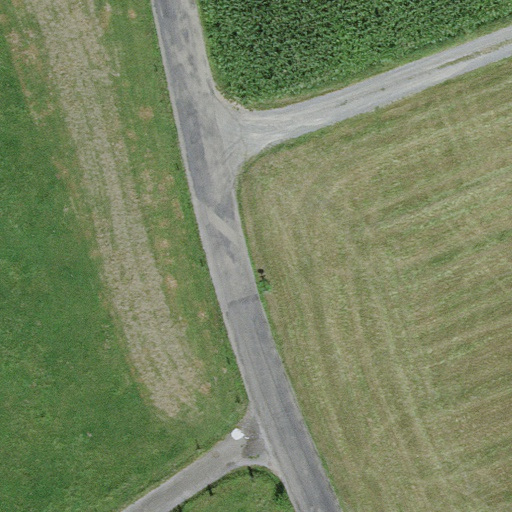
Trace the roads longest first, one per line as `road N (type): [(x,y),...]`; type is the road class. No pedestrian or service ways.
road 1 (residential): [(176,0),(239,306),(279,428),(320,511)]
road 2 (track): [(511,32),(296,117),(205,138)]
